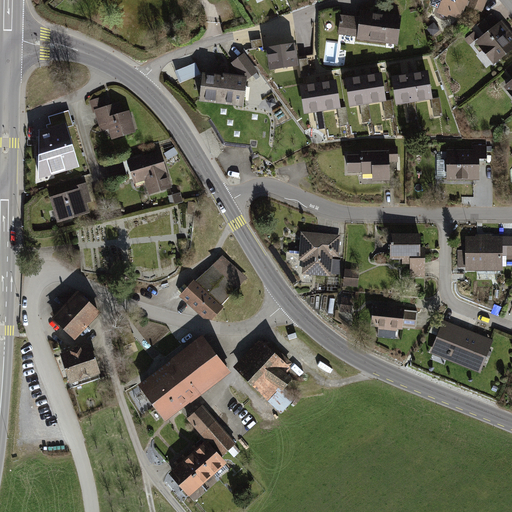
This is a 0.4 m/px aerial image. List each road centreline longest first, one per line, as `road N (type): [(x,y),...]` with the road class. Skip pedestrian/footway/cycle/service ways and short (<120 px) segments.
road 1 (residential): [(117,301),(54,273),(39,278),(30,298),(91,511)]
road 2 (residential): [(225,202),(265,184),(357,213),(511,212)]
road 3 (tertiary): [(287,301),(351,354),(511,423)]
road 4 (unclassified): [(182,511),(147,469),(100,337),(117,301)]
road 5 (residential): [(131,78),(202,44),(337,0)]
road 6 (tertiary): [(4,189),(0,397)]
road 7 (residential): [(287,301),(269,317),(231,329),(117,301)]
road 8 (tertiary): [(131,78),(171,118),(225,202)]
road 9 (tertiary): [(4,189),(8,39)]
road 10 (tertiary): [(8,39),(79,51),(131,78)]
